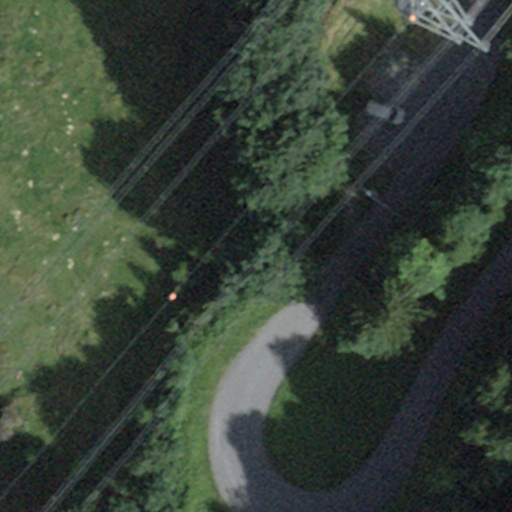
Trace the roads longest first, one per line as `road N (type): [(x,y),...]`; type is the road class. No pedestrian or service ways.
road 1 (unclassified): [(498,0),(459,109),(408,195),(253,383),(236,455),(250,490),(286,511)]
road 2 (unclassified): [(340,511),(373,498),(444,349),(511,263)]
